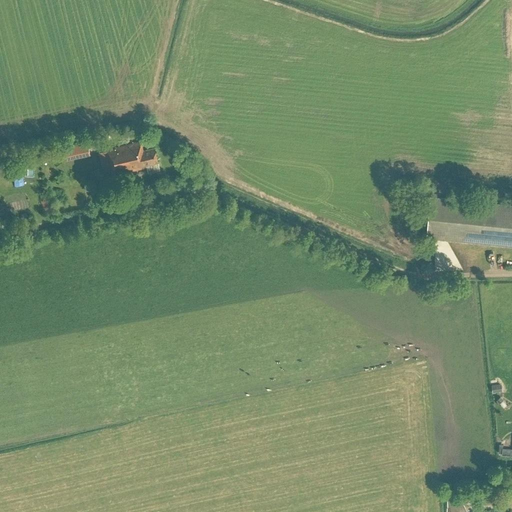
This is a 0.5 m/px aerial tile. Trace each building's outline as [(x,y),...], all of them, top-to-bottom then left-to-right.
[(88,141),(75,144),(78,157),(91,155),(88,141)] [(107,152),(100,154),(104,173),(112,172),(113,175),(147,167),(148,172),(160,170),(155,148),(143,150),(141,142),(107,150),(107,152)] [(48,152),(40,156),(43,163),(51,160),(48,152)] [(54,211),(48,195),(39,198),(43,207),(42,207),(44,214),(54,211)] [(511,245),(511,205),(430,197),(427,237),(511,245)] [(420,203),(412,206),(413,212),(422,209),(420,203)] [(502,423),(499,414),(493,417),(496,426),(502,423)]
